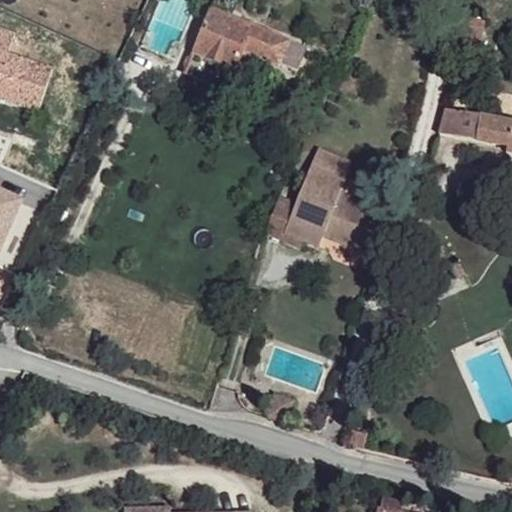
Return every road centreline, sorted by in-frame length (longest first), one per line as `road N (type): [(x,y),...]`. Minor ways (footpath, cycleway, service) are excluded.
road 1 (unknown): [(378,456),(481,68),(491,0)]
road 2 (unclassified): [(0,338),(117,393),(378,456)]
road 3 (residential): [(511,490),(378,456)]
